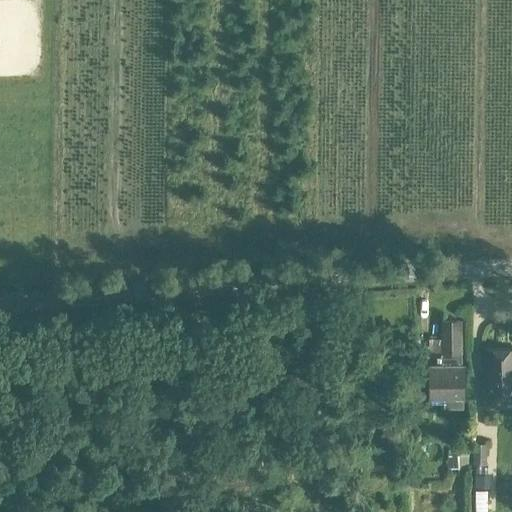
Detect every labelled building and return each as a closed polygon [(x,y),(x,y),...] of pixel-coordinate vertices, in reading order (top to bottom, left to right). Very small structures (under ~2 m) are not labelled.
[(442,321),(442,355),(442,368),(431,368),(431,399),(433,399),(433,403),(446,403),(446,399),(464,399),(464,368),(462,368),(462,355),(463,355),(462,321),(442,321)] [(511,397),(511,349),(484,350),(484,397),(511,397)] [(371,439),(360,440),(360,462),(393,462),(392,440),(383,440),(383,436),(371,436),(371,439)] [(459,456),(459,457),(448,456),(448,469),(459,469),(459,465),(467,465),(468,456),(459,456)] [(490,476),(475,475),(475,488),(490,488),(490,476)] [(475,491),(475,511),(487,511),(487,491),(475,491)]
